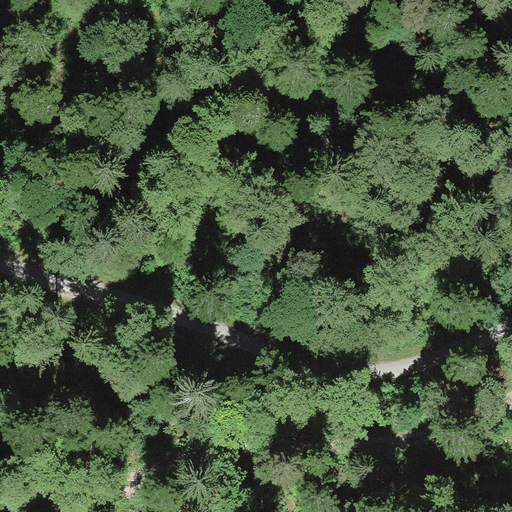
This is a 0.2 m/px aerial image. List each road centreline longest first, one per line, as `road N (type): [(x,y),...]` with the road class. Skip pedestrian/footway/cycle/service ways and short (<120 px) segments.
road 1 (unclassified): [(511,328),(410,370),(332,373),(0,268)]
road 2 (track): [(511,405),(427,442),(391,448),(259,444),(209,451),(66,511)]
